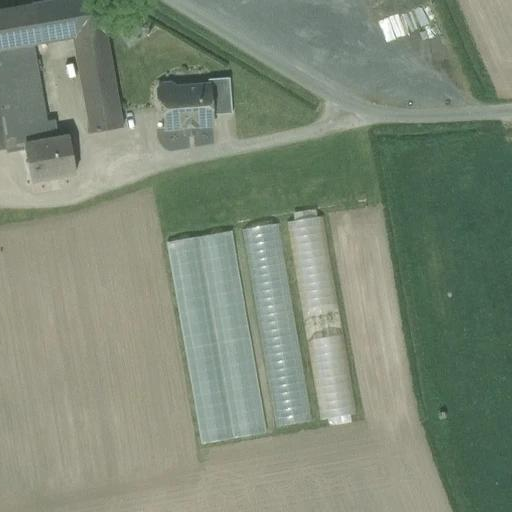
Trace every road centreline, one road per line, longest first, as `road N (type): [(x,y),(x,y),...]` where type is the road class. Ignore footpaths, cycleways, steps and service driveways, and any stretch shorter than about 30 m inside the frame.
road 1 (unclassified): [(173,0),(332,95),(433,117),(511,110)]
road 2 (track): [(358,100),(312,133),(122,170)]
